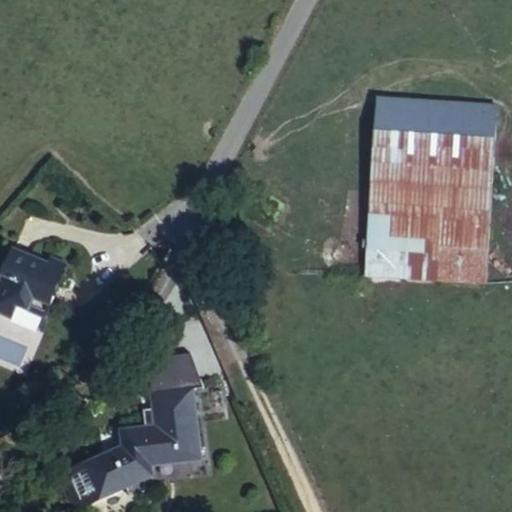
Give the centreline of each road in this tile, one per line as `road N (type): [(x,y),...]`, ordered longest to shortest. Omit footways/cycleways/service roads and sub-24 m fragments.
road 1 (residential): [(307,0),(209,191),(175,227),(196,270)]
road 2 (track): [(241,359),(309,511)]
